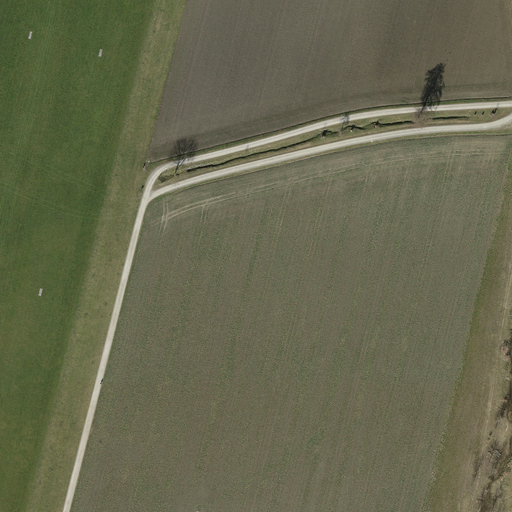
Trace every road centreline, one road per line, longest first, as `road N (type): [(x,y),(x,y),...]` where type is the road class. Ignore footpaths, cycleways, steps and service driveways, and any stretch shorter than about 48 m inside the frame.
road 1 (track): [(511,103),(328,123),(153,176),(66,511)]
road 2 (track): [(147,196),(383,135),(511,125)]
